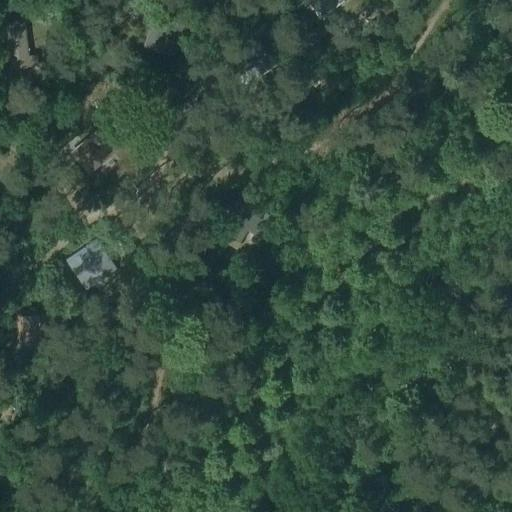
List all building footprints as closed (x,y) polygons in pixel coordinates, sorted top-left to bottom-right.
[(309,0),(326,18),(345,0),(309,0)] [(186,14),(163,7),(150,48),(175,56),(186,14)] [(11,68),(37,65),(34,55),(28,55),(23,19),(4,21),(11,68)] [(247,52),(230,63),(239,77),(255,66),(261,76),(277,65),(258,38),(244,48),(247,52)] [(86,174),(118,150),(101,128),(69,151),(86,174)] [(233,203),(224,218),(232,223),(241,207),(233,203)] [(232,223),(225,234),(241,244),(247,233),(248,232),(262,240),(275,219),(266,214),(262,220),(260,219),(241,207),(232,223)] [(96,239),(65,261),(86,291),(117,269),(96,239)] [(18,348),(47,347),(45,316),(16,317),(18,348)]
